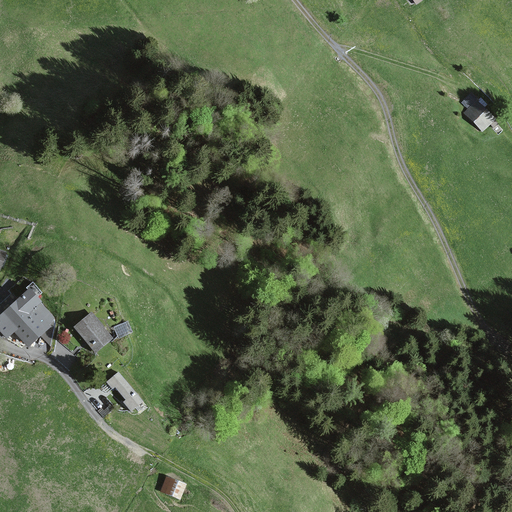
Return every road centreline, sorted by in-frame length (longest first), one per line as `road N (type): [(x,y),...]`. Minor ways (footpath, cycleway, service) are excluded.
road 1 (track): [(298,0),(378,92),(404,168),(505,353)]
road 2 (track): [(0,342),(61,369),(113,434),(212,485),(237,511)]
road 3 (track): [(337,48),(473,87),(401,0)]
